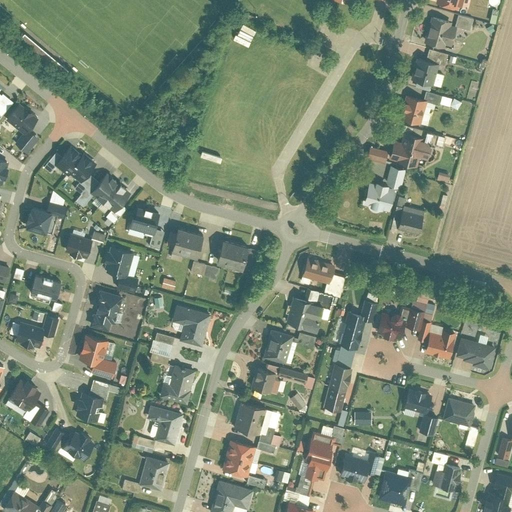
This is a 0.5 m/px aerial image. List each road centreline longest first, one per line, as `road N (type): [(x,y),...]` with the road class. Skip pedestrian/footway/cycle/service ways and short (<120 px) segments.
road 1 (residential): [(75,114),(25,169),(8,232),(18,253),(79,272),(61,356),(45,369),(0,345)]
road 2 (residential): [(288,242),(216,366),(176,511)]
road 3 (residential): [(412,0),(384,109),(302,213)]
road 4 (unclassified): [(279,228),(164,191),(75,114)]
road 5 (unclassified): [(511,285),(309,237)]
road 6 (residential): [(465,511),(498,389)]
